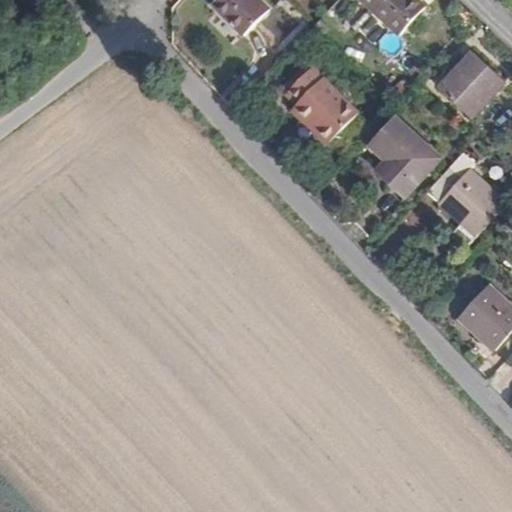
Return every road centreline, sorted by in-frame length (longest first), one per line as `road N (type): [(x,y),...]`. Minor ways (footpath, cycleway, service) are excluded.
road 1 (residential): [(511,427),(132,31)]
road 2 (unclassified): [(132,31),(0,130)]
